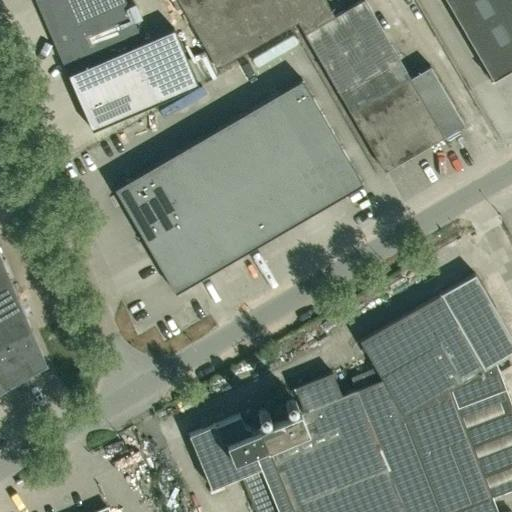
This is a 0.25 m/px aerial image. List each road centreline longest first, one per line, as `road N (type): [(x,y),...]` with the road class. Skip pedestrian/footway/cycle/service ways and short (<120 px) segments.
road 1 (unknown): [(403,235),(388,191),(331,90),(297,52),(268,58),(43,189)]
road 2 (unclassified): [(131,393),(511,171)]
road 3 (unclassified): [(131,393),(0,88)]
road 4 (unclassified): [(0,468),(131,393)]
